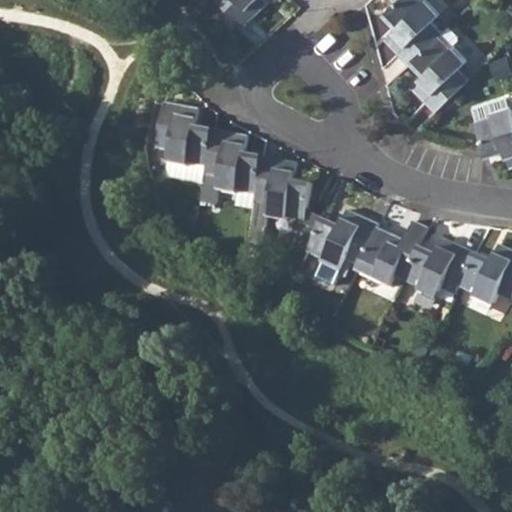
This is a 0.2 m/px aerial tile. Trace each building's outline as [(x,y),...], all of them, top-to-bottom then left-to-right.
[(218,0),(243,25),(268,1),(267,0),(218,0)] [(422,0),(391,0),(395,4),(385,14),(398,27),(384,39),(408,64),(411,61),(440,32),(431,22),(437,15),(422,0)] [(440,32),(411,61),(423,74),(411,85),(434,110),(469,78),(458,68),(464,62),(449,47),(455,41),(455,37),(446,27),(440,32)] [(157,147),(171,149),(168,168),(173,174),(204,180),(205,174),(206,167),(213,130),(196,127),(199,110),(165,103),(157,147)] [(474,120),(484,149),(486,156),(503,151),(509,168),(511,166),(511,113),(510,109),(474,120)] [(206,167),(205,174),(219,177),(218,187),(255,194),(262,156),(244,153),(247,137),(213,130),(206,167)] [(255,194),(254,201),(269,203),(268,214),(305,220),(311,184),(295,180),(297,162),(262,156),(255,194)] [(323,218),(307,252),(342,268),(346,260),(360,266),(378,229),(379,225),(347,210),(340,225),(323,218)] [(360,266),(357,272),(390,287),(395,277),(404,281),(420,246),(428,228),(412,221),(403,239),(378,229),(360,266)] [(420,246),(404,281),(438,296),(443,287),(457,294),(460,287),(476,252),(444,238),(436,254),(420,246)] [(476,252),(460,287),(494,302),(498,294),(511,300),(511,298),(511,250),(498,244),(492,259),(476,252)]
